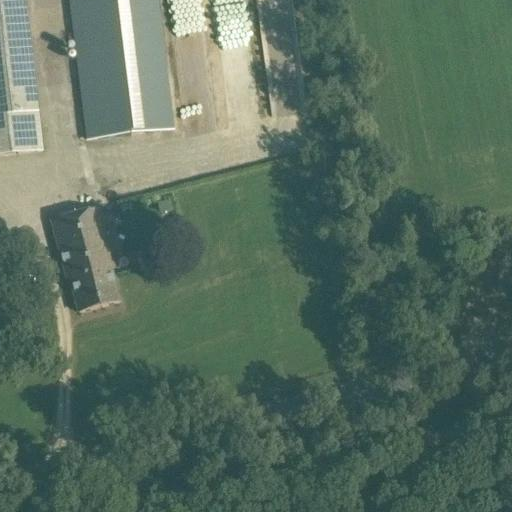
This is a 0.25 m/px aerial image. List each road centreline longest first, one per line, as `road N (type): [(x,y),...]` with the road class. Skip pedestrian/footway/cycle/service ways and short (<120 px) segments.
road 1 (primary): [(0,486),(511,351)]
road 2 (unknown): [(388,511),(511,489)]
